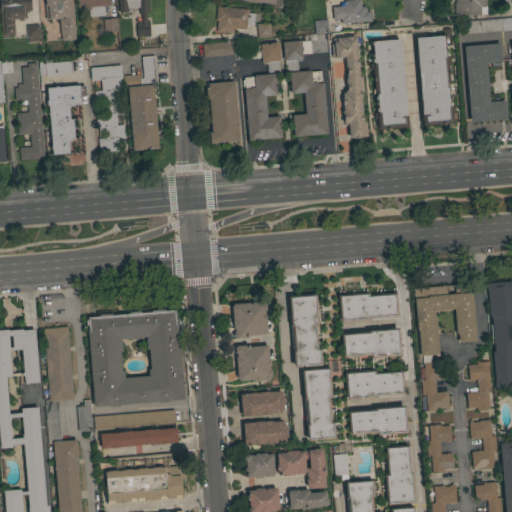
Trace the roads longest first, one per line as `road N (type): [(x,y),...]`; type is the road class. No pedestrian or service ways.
road 1 (primary): [(511,175),(190,199)]
road 2 (primary): [(195,265),(511,235)]
road 3 (tertiary): [(195,265),(216,511)]
road 4 (residential): [(179,0),(190,199)]
road 5 (primary): [(0,279),(195,265)]
road 6 (primary): [(190,199),(0,215)]
road 7 (primary): [(49,275),(90,250),(161,231),(190,199)]
road 8 (primary): [(300,193),(213,229),(195,265)]
